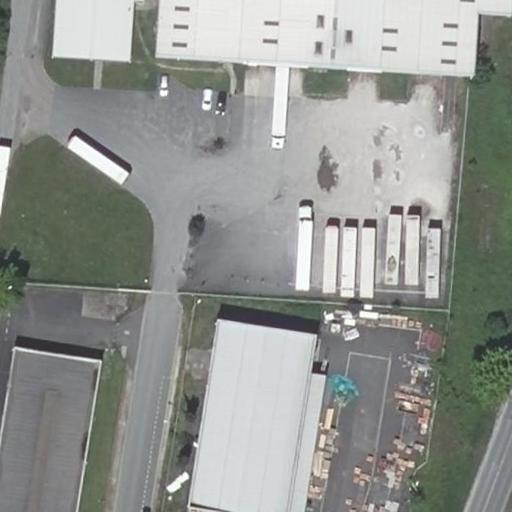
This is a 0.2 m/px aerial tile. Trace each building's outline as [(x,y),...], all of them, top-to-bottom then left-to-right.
[(57,0),(55,47),(122,52),(124,0),(125,0),(144,1),(144,0),(57,0)] [(158,0),(155,56),(472,76),(478,14),(491,14),(510,15),(511,0),(158,0)] [(288,511),(318,340),(218,323),(187,509),(203,511),(288,511)] [(409,346),(405,373),(429,377),(433,350),(409,346)] [(80,511),(99,397),(9,383),(0,441),(0,511),(80,511)]
